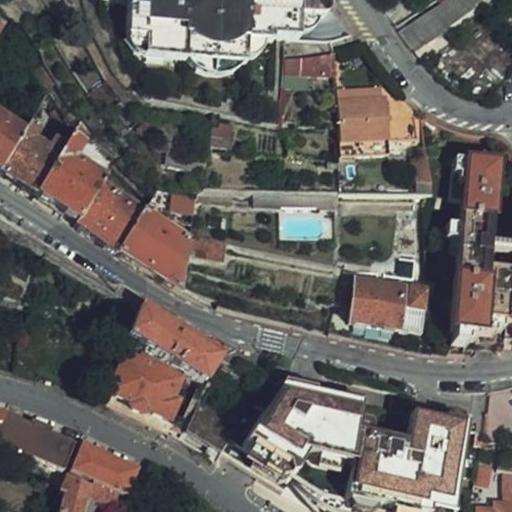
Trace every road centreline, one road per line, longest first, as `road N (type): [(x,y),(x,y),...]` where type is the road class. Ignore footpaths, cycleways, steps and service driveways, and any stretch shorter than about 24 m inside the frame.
road 1 (residential): [(511,369),(403,369),(271,344),(171,313),(0,201)]
road 2 (secondary): [(239,511),(162,460),(0,389)]
road 3 (residential): [(349,0),(447,107),(511,118)]
